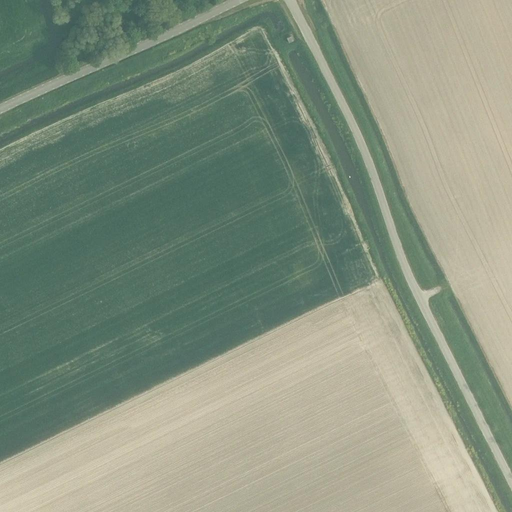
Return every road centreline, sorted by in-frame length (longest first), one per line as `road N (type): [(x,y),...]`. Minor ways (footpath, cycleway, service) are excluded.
road 1 (unclassified): [(511,482),(423,307),(352,124),(289,0)]
road 2 (tertiary): [(0,109),(238,0)]
